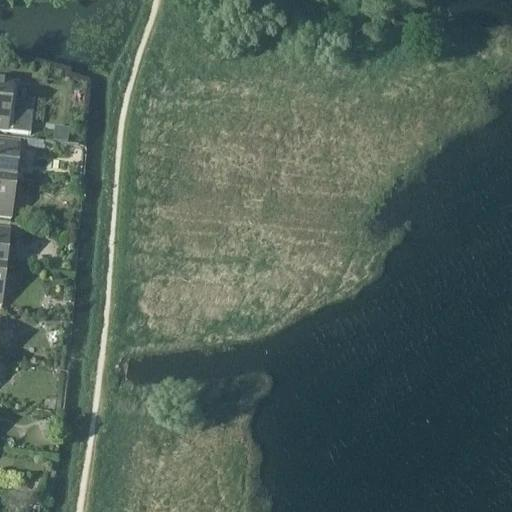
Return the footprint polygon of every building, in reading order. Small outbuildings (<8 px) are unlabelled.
[(0,132),(30,136),(32,115),(24,114),(25,105),(11,103),(14,82),(0,80),(0,132)] [(67,142),(69,130),(54,129),(52,141),(67,142)] [(0,180),(15,182),(19,145),(0,142),(0,180)] [(0,218),(11,220),(15,182),(0,180),(0,218)] [(0,268),(5,269),(9,232),(0,230),(0,268)]
